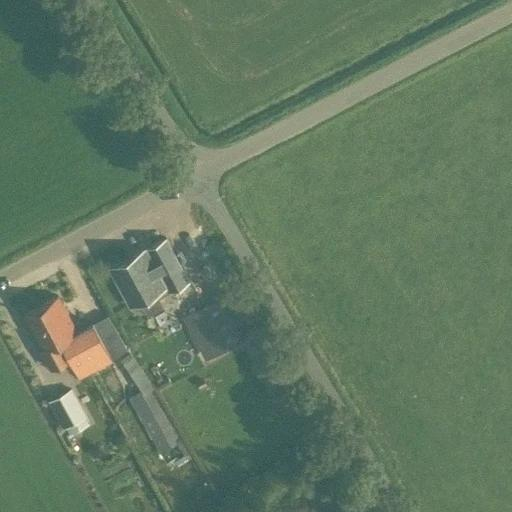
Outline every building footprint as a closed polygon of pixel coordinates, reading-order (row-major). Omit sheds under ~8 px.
[(131,256),(110,267),(130,305),(140,299),(148,313),(163,306),(158,296),(189,280),(166,237),(150,246),(147,240),(128,250),(131,256)] [(59,295),(42,304),(70,355),(80,374),(112,357),(93,322),(78,330),(59,295)] [(221,297),(184,317),(207,359),(244,339),(221,297)] [(70,355),(42,304),(25,313),(44,349),(42,350),(50,366),(70,355)] [(256,326),(242,333),(276,396),(289,389),(256,326)] [(88,415),(72,387),(48,400),(63,428),(66,427),(69,433),(89,423),(85,417),(88,415)] [(143,391),(129,399),(156,444),(169,437),(173,444),(181,456),(188,452),(151,388),(144,392),(143,391)]
